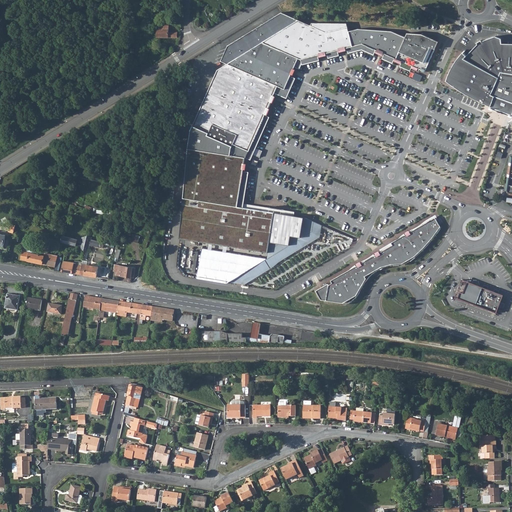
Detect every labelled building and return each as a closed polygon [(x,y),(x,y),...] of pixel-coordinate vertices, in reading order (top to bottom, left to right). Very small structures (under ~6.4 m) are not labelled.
[(244,171),(246,158),(278,86),(285,89),(299,58),(301,59),(352,47),(349,31),(347,23),(312,23),(311,25),(299,20),(282,12),(228,45),(222,61),(228,64),(217,70),(191,129),(188,148),(180,228),(205,232),(203,242),(268,253),(270,242),(290,245),(291,236),(301,237),(304,217),(295,216),(283,214),(284,210),(269,207),(268,211),(238,206),(244,171)] [(157,25),(157,37),(177,38),(177,32),(169,32),(169,24),(161,24),(161,25),(157,25)] [(349,31),(352,47),(363,44),(396,59),(405,37),(392,31),(359,29),(349,31)] [(405,37),(396,59),(413,66),(412,68),(417,70),(418,68),(422,70),(422,71),(425,72),(425,69),(426,70),(438,41),(422,34),(408,33),(405,37)] [(511,43),(501,43),(501,38),(495,36),(481,41),(481,40),(477,42),(478,44),(467,56),(463,52),(459,57),(455,62),(452,67),(450,72),(448,76),(447,80),(459,89),(491,104),(490,106),(502,111),(511,114),(511,43)] [(268,211),(269,207),(243,203),(248,172),(244,171),(238,206),(268,211)] [(270,242),(268,253),(267,258),(228,282),(244,284),(273,267),(281,260),(320,236),(322,225),(304,217),(301,237),(291,236),(290,245),(270,242)] [(436,217),(392,243),(393,245),(331,280),(333,283),(329,285),(328,284),(316,290),(321,299),(343,303),(357,295),(367,278),(365,276),(381,267),(392,264),(402,263),(414,256),(423,248),(432,238),(440,226),(436,217)] [(205,232),(180,228),(179,238),(203,242),(205,232)] [(82,249),(88,251),(90,247),(92,239),(92,237),(87,236),(82,237),(81,240),(62,235),(61,242),(76,245),(77,243),(80,244),(83,245),(82,249)] [(133,235),(131,241),(138,243),(140,236),(133,235)] [(58,256),(45,253),(45,255),(42,255),(43,251),(43,250),(36,249),(36,250),(27,248),(24,247),(21,259),(55,266),(58,256)] [(267,258),(202,248),(198,277),(228,282),(267,258)] [(55,266),(54,270),(59,271),(63,254),(59,253),(58,256),(55,266)] [(75,262),(64,260),(62,271),(80,274),(82,263),(83,262),(75,260),(75,262)] [(82,263),(80,274),(97,277),(99,266),(82,263)] [(117,271),(117,275),(134,278),(136,268),(115,264),(114,271),(117,271)] [(463,293),(468,281),(462,279),(455,297),(458,298),(460,292),(463,293)] [(458,298),(496,312),(499,306),(503,308),(505,304),(500,302),(503,295),(468,281),(463,293),(460,292),(458,298)] [(71,322),(72,317),(73,311),(74,311),(77,295),(70,294),(66,315),(65,320),(71,322)] [(17,311),(20,297),(16,296),(16,298),(7,297),(5,309),(17,311)] [(100,309),(101,299),(85,296),(83,307),(100,309)] [(39,311),(41,300),(27,298),(26,309),(39,311)] [(103,320),(105,305),(108,306),(107,307),(118,309),(120,302),(101,299),(100,309),(98,319),(103,320)] [(118,309),(118,311),(137,314),(138,305),(120,302),(118,309)] [(61,314),(62,306),(49,304),(48,312),(61,314)] [(143,324),(145,315),(147,315),(148,312),(152,313),(153,307),(142,305),(140,318),(139,323),(143,324)] [(151,320),(151,321),(162,323),(163,320),(172,322),(174,310),(153,307),(152,313),(151,320)] [(65,335),(68,336),(71,322),(65,320),(62,335),(65,335)] [(253,323),(251,337),(247,337),(247,338),(247,341),(270,342),(271,336),(259,334),(261,324),(253,323)] [(247,341),(247,338),(243,338),(243,334),(228,334),(222,331),(203,331),(202,342),(220,343),(247,343),(247,341)] [(285,337),(273,335),(271,336),(270,342),(277,343),(277,342),(279,343),(280,340),(284,341),(285,337)] [(133,406),(135,398),(140,399),(143,388),(137,387),(131,385),(126,405),(133,406)] [(104,413),(107,400),(109,400),(110,395),(97,392),(92,411),(104,413)] [(37,410),(58,408),(57,397),(41,398),(41,396),(36,396),(37,410)] [(21,397),(14,397),(14,398),(6,398),(1,398),(2,404),(6,404),(6,408),(14,408),(22,407),(22,397),(21,397)] [(229,416),(234,417),(234,416),(237,416),(241,416),(241,417),(246,417),(246,404),(245,404),(232,404),(229,404),(229,416)] [(254,417),(258,417),(258,415),(271,416),(271,405),(254,405),(254,417)] [(286,418),(286,416),(296,416),(296,405),(288,405),(288,406),(279,406),(279,417),(286,418)] [(313,418),(321,419),(321,406),(311,406),(304,406),(304,416),(304,418),(313,418)] [(329,412),(329,418),(336,418),(338,418),(337,420),(346,421),(347,408),(329,406),(329,412)] [(354,420),(354,422),(371,424),(372,413),(351,410),(350,420),(354,420)] [(209,427),(210,422),(212,423),(214,413),(206,411),(205,416),(202,415),(198,414),(196,423),(200,424),(199,424),(209,427)] [(383,423),(389,424),(394,424),(395,414),(383,413),(383,416),(379,416),(378,424),(382,425),(383,423)] [(419,431),(423,431),(425,421),(421,420),(421,421),(407,418),(405,428),(419,431)] [(146,425),(132,421),(131,426),(134,426),(133,431),(130,430),(128,436),(142,439),(141,443),(147,444),(149,436),(148,435),(144,434),(146,425)] [(456,439),(458,428),(438,423),(436,434),(456,439)] [(20,449),(27,449),(27,441),(31,440),(30,429),(20,429),(20,449)] [(67,450),(66,453),(72,453),(73,444),(74,439),(70,438),(59,437),(60,433),(54,432),(54,436),(50,435),(49,448),(67,450)] [(205,449),(209,435),(198,432),(194,446),(205,449)] [(70,434),(70,438),(74,439),(73,444),(77,444),(78,434),(71,433),(70,434)] [(85,434),(81,449),(87,451),(87,449),(97,451),(100,438),(94,437),(93,440),(89,440),(90,436),(85,434)] [(495,434),(482,435),(482,439),(482,453),(485,453),(485,458),(494,458),(494,452),(493,452),(493,447),(496,447),(496,439),(495,439),(495,434)] [(167,449),(167,446),(158,444),(154,460),(158,461),(158,459),(164,461),(163,464),(168,465),(170,454),(166,453),(167,449)] [(126,457),(134,459),(134,456),(140,457),(140,458),(147,460),(149,448),(136,445),(136,446),(133,445),(132,449),(128,448),(126,457)] [(344,464),(351,461),(349,456),(352,455),(348,446),(345,448),(345,447),(330,454),(335,464),(342,461),(344,464)] [(312,456),(305,459),(310,469),(315,467),(317,466),(316,463),(323,460),(324,463),(329,460),(323,448),(319,450),(311,454),(312,456)] [(182,466),(183,463),(186,464),(186,465),(195,467),(197,455),(183,452),(182,456),(178,455),(176,465),(182,466)] [(22,477),(22,475),(28,474),(28,461),(31,461),(30,456),(27,456),(26,453),(18,454),(18,456),(17,456),(17,463),(17,472),(14,472),(14,479),(18,479),(18,477),(22,477)] [(430,461),(432,461),(433,475),(443,474),(442,460),(441,460),(440,455),(429,456),(430,461)] [(288,480),(299,475),(300,478),(305,476),(297,460),(293,462),(293,463),(282,469),(288,480)] [(489,467),(488,467),(488,480),(501,480),(501,475),(501,470),(502,470),(502,461),(489,461),(489,467)] [(265,491),(276,485),(276,484),(280,482),(275,471),(270,473),(271,475),(260,481),(265,491)] [(240,496),(242,495),(244,501),(258,494),(252,482),(248,484),(249,486),(244,488),(238,491),(240,496)] [(488,488),(490,488),(490,496),(483,496),(483,503),(500,502),(500,487),(495,487),(495,484),(488,484),(488,488)] [(80,495),(81,487),(72,485),(69,495),(67,494),(66,501),(78,503),(80,495)] [(21,503),(31,503),(31,492),(33,492),(33,486),(20,487),(21,503)] [(119,501),(119,499),(130,500),(132,489),(117,486),(115,501),(119,501)] [(431,491),(433,491),(433,505),(444,504),(443,486),(431,486),(431,491)] [(155,501),(157,490),(150,488),(150,490),(140,489),(138,498),(155,501)] [(183,494),(161,490),(159,505),(163,506),(163,502),(181,505),(183,494)] [(215,511),(219,511),(220,511),(227,508),(226,506),(234,503),(229,493),(221,496),(222,498),(215,502),(217,506),(213,508),(215,511)] [(206,508),(208,497),(195,495),(194,506),(206,508)]
